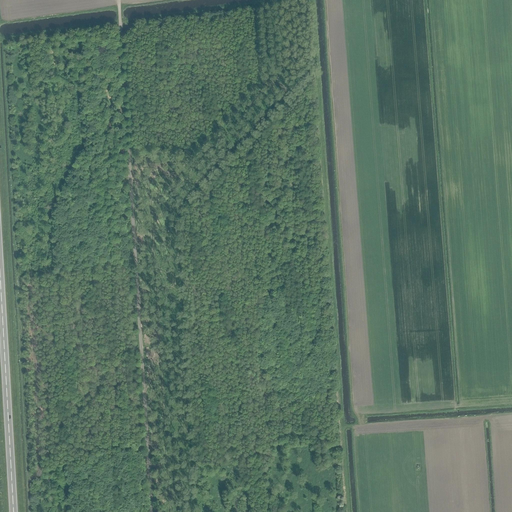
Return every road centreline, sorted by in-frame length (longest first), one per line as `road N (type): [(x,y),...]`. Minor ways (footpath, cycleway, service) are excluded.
road 1 (unclassified): [(151,511),(118,0)]
road 2 (trunk): [(13,511),(0,284)]
